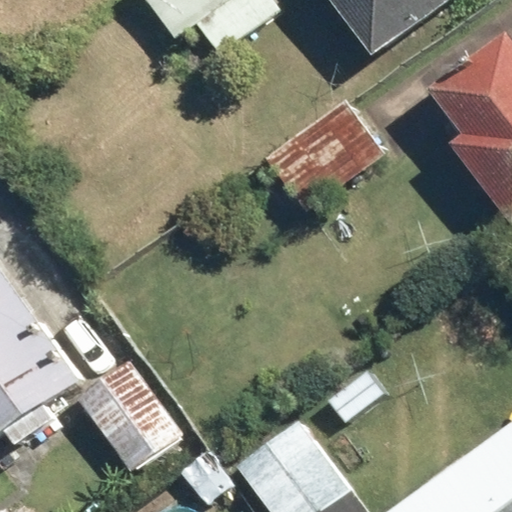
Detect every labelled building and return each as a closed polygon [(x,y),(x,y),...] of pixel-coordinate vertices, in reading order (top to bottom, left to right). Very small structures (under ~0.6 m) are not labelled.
[(280,14),(270,0),(150,0),(180,42),(203,26),(223,54),(280,14)] [(330,0),(373,62),(463,0),(330,0)] [(511,40),(428,104),(511,214),(511,40)] [(391,156),(352,105),(272,165),(310,217),(391,156)] [(0,453),(80,399),(92,391),(0,257),(0,453)] [(376,367),(327,401),(350,434),(399,400),(376,367)] [(365,511),(301,426),(241,471),(271,511),(511,511),(511,436),(411,511),(365,511)]
